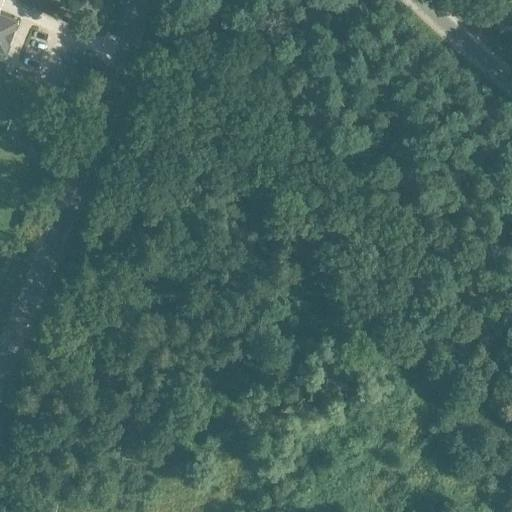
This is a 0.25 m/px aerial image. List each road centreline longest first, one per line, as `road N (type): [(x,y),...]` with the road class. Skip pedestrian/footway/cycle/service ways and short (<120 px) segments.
road 1 (unclassified): [(0,367),(101,145),(137,0)]
road 2 (unclassified): [(511,91),(414,0)]
